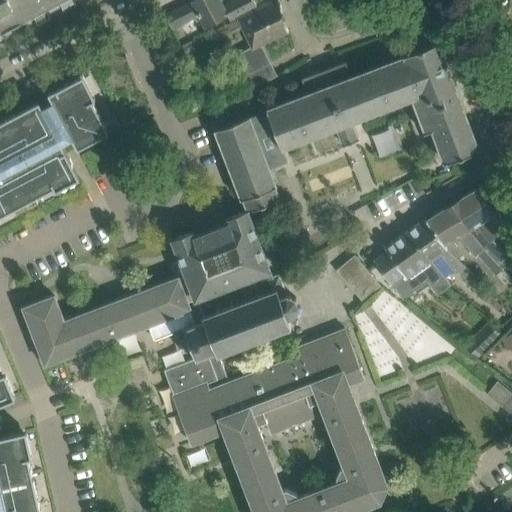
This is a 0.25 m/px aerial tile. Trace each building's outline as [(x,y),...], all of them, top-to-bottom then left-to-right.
[(0,0),(0,31),(33,15),(37,22),(50,16),(46,8),(59,1),(63,9),(76,2),(74,0),(0,0)] [(192,0),(164,15),(167,21),(172,29),(199,16),(205,27),(227,15),(229,19),(230,19),(222,4),(220,0),(192,0)] [(235,55),(245,76),(272,63),(262,44),(288,31),(278,0),(275,0),(239,18),(208,33),(213,43),(244,27),(253,46),(235,55)] [(230,0),(222,4),(230,19),(239,15),(257,6),(253,0),(230,0)] [(215,129),(246,210),(247,212),(280,199),(268,168),(287,161),(282,147),(336,126),(342,144),(359,138),(352,120),(411,97),(424,132),(433,129),(445,161),(478,149),(437,41),(435,42),(429,26),(400,37),(406,53),(404,54),(405,56),(351,77),(345,61),(301,78),(307,94),(215,129)] [(108,132),(78,76),(47,93),(51,101),(41,107),(38,101),(0,120),(0,511),(39,511),(21,431),(20,431),(16,414),(10,399),(11,399),(0,373),(0,214),(76,174),(60,144),(71,138),(76,149),(108,132)] [(452,204),(468,231),(498,264),(508,255),(493,239),(491,237),(506,226),(497,212),(494,214),(477,188),(452,204)] [(425,218),(424,218),(443,246),(444,246),(459,237),(474,257),(477,254),(496,276),(502,269),(498,264),(468,231),(452,204),(426,219),(425,218)] [(195,236),(193,231),(173,238),(186,274),(64,320),(54,295),(33,303),(32,302),(20,306),(44,366),(149,326),(153,339),(183,328),(184,331),(187,339),(179,342),(183,352),(191,349),(194,358),(164,369),(173,395),(192,443),(224,430),(255,511),(367,511),(365,511),(363,511),(362,508),(380,500),(387,485),(348,382),(364,376),(345,328),(298,346),(301,354),(233,380),(223,356),(225,355),(224,353),(265,337),(267,343),(277,339),(277,338),(284,335),(283,333),(289,330),(288,329),(290,328),(290,327),(291,326),(288,317),(294,315),(295,316),(296,315),(299,306),(296,297),(286,293),(279,274),(272,276),(247,212),(246,210),(226,218),(228,223),(195,236)] [(424,218),(406,231),(426,259),(429,258),(430,260),(440,253),(456,274),(457,272),(475,289),(482,282),(446,248),(444,246),(443,246),(424,218)] [(386,250),(376,257),(394,281),(404,296),(439,271),(430,260),(429,258),(426,259),(406,231),(384,247),(386,250)] [(354,253),(335,269),(363,300),(382,284),(354,253)] [(479,356),(491,345),(478,332),(466,344),(479,356)] [(511,345),(511,334),(502,339),(506,348),(511,345)] [(415,392),(429,426),(452,417),(438,383),(415,392)] [(474,469),(467,469),(467,492),(509,492),(509,456),(474,456),(474,469)]
